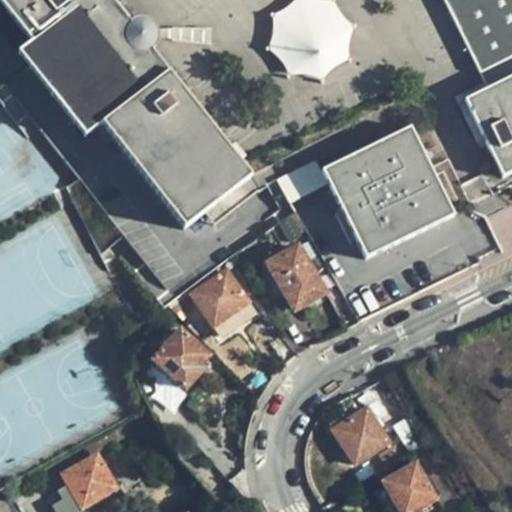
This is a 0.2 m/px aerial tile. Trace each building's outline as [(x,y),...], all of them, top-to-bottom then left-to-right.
[(253,182),(108,0),(0,0),(0,4),(32,45),(15,57),(84,142),(102,129),(184,235),(253,182)] [(277,10),(266,62),(328,75),(331,61),(347,64),(357,19),(335,15),(338,1),(331,0),(293,0),(291,13),(277,10)] [(511,174),(511,0),(439,0),(486,91),(464,102),(501,180),(511,174)] [(406,131),(324,173),(368,264),(449,218),(406,131)] [(322,291),(298,249),(269,265),(293,307),(322,291)] [(211,326),(246,299),(226,272),(190,299),(211,326)] [(225,323),(232,333),(259,314),(252,304),(225,323)] [(196,369),(208,357),(182,332),(154,360),(185,389),(200,373),(196,369)] [(388,444),(367,410),(332,433),(352,467),(388,444)] [(392,430),(407,454),(420,446),(407,421),(392,430)] [(114,488),(96,455),(64,474),(64,476),(81,507),(114,488)] [(66,465),(62,458),(52,464),(56,472),(66,465)] [(415,511),(434,500),(413,466),(383,486),(398,511),(415,511)] [(362,511),(357,503),(343,511),(362,511)]
